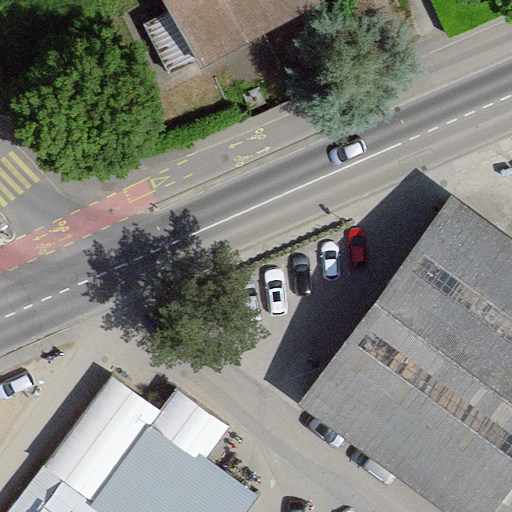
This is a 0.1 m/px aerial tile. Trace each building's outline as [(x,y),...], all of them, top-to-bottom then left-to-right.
[(327,0),(175,0),(209,65),(329,2),(327,0)] [(511,240),(459,202),(313,401),(463,511),(487,511),(511,479),(511,240)] [(152,422),(162,408),(114,372),(47,462),(64,476),(95,499),(152,422)] [(152,422),(204,459),(230,423),(178,385),(162,408),(152,422)] [(152,422),(95,499),(113,511),(238,511),(251,494),(204,459),(152,422)] [(235,423),(222,441),(241,455),(254,438),(235,423)] [(113,511),(95,499),(64,476),(36,511),(113,511)] [(511,511),(511,479),(487,511),(511,511)]
